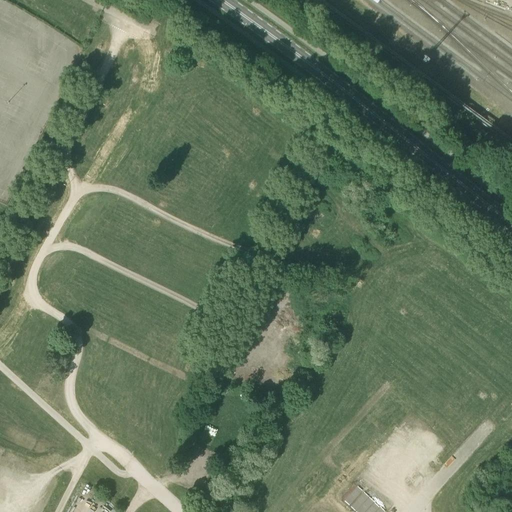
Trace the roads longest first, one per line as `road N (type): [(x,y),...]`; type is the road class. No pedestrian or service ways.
road 1 (track): [(44,250),(80,252),(212,320),(248,359),(264,359),(303,314),(304,289),(243,248)]
road 2 (track): [(129,14),(152,28),(146,87),(79,194),(67,143),(114,43)]
road 3 (tertiary): [(511,224),(220,0)]
road 4 (track): [(243,248),(99,188),(66,208),(30,290)]
road 5 (track): [(68,323),(198,382),(237,381),(264,359)]
